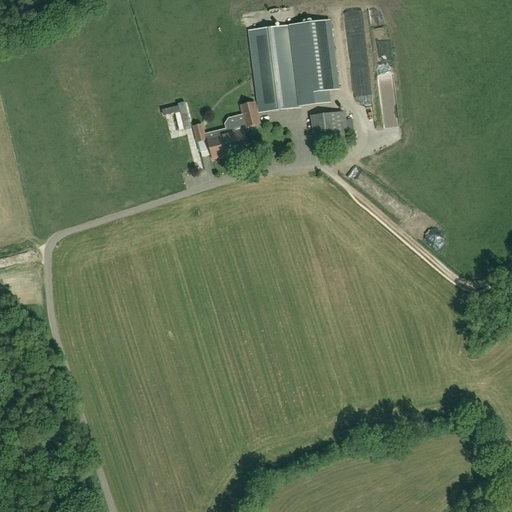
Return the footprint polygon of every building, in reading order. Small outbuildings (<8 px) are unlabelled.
[(354,9),(346,8),(346,17),(354,18),(354,9)] [(288,26),(293,63),(254,68),(259,113),(301,108),(301,107),(331,103),(329,91),(339,90),(331,20),(288,26)] [(352,92),(369,91),(368,73),(351,74),(352,92)] [(249,131),(248,127),(260,124),(255,103),(241,106),(243,114),(228,118),(225,124),(226,129),(206,134),(203,125),(193,127),(197,143),(209,140),(214,160),(249,151),(244,132),(249,131)] [(178,107),(163,111),(164,116),(175,114),(179,131),(184,130),(191,128),(185,104),(178,106),(178,107)] [(345,112),(311,116),(316,152),(349,148),(345,112)] [(389,207),(397,198),(367,171),(359,180),(389,207)]
